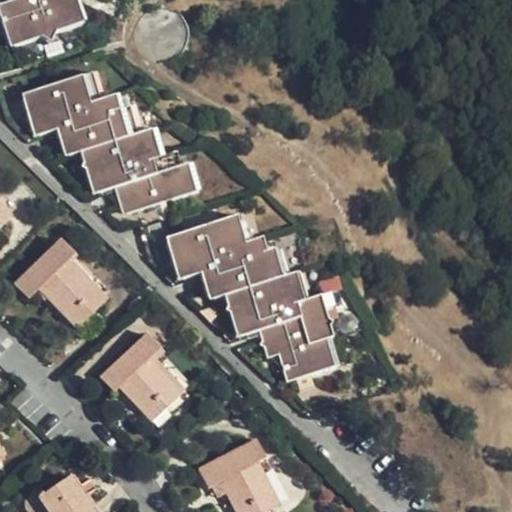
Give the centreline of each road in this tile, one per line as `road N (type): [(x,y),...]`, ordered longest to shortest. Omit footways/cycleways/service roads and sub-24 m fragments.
road 1 (residential): [(0,114),(380,500)]
road 2 (residential): [(154,511),(132,473),(0,333)]
